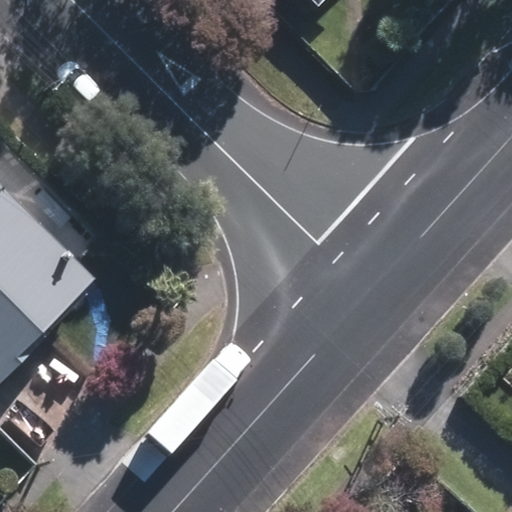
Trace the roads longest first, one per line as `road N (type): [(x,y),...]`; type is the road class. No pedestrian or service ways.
road 1 (residential): [(367,294),(69,0)]
road 2 (residential): [(367,294),(171,511)]
road 3 (residential): [(511,134),(367,294)]
